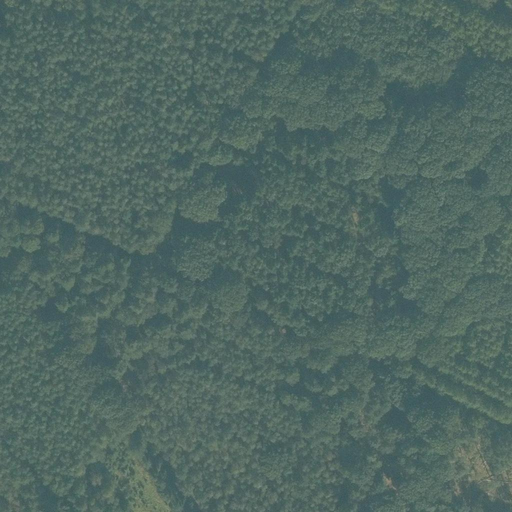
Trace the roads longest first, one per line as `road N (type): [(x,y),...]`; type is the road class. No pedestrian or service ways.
road 1 (track): [(152,248),(511,420)]
road 2 (track): [(297,0),(152,248)]
road 3 (track): [(152,248),(0,179)]
